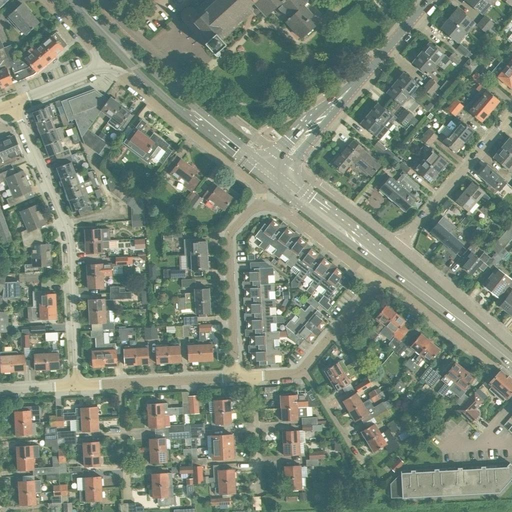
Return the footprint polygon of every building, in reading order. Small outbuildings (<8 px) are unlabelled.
[(267,16),(284,0),(207,0),(195,11),(194,10),(192,9),(190,9),(187,10),(186,10),(185,12),(184,13),(183,15),(183,18),(183,19),(199,37),(215,55),(216,56),(217,56),(219,56),(220,55),(220,54),(220,52),(220,51),(227,45),(222,39),(253,11),(257,15),(262,11),(267,16)] [(307,0),(284,0),(275,9),(301,39),(319,23),(304,6),(308,2),(307,0)] [(490,3),(485,0),(465,0),(483,15),(487,10),(491,5),(492,6),(492,5),(490,3)] [(39,23),(22,4),(8,16),(14,22),(12,23),(19,31),(21,29),(26,35),(39,23)] [(452,16),(450,19),(465,32),(468,34),(476,24),(458,9),(456,11),(455,10),(451,15),(452,16)] [(485,16),(481,21),(490,29),(494,24),(485,16)] [(465,32),(450,19),(447,21),(446,20),(442,25),(443,26),(441,28),(457,42),(459,44),(468,34),(465,32)] [(481,21),(477,25),(486,33),(487,32),(490,29),(481,21)] [(43,43),(54,57),(67,45),(56,32),(52,36),(43,43)] [(0,50),(3,49),(9,62),(18,58),(12,44),(4,48),(0,36),(0,50)] [(449,59),(430,42),(428,45),(426,44),(422,49),(424,50),(421,52),(436,65),(440,60),(445,64),(449,59)] [(45,65),(54,57),(43,43),(34,51),(45,65)] [(468,52),(460,45),(457,49),(466,57),(470,56),(472,54),(468,51),(468,52)] [(18,58),(9,62),(11,67),(17,81),(34,74),(45,65),(34,51),(32,47),(27,51),(22,55),(19,57),(18,58)] [(3,49),(0,50),(0,67),(2,71),(0,71),(0,80),(3,88),(13,84),(7,69),(11,67),(9,62),(3,49)] [(436,65),(421,52),(419,55),(418,54),(414,58),(415,59),(413,62),(428,75),(436,65)] [(461,60),(453,53),(449,58),(457,65),(461,60)] [(463,67),(471,74),(477,66),(469,59),(463,67)] [(489,70),(485,75),(494,83),(498,78),(499,77),(500,77),(511,87),(511,86),(511,69),(508,66),(502,61),(493,71),(491,73),(489,70)] [(479,85),(484,79),(476,72),(471,78),(479,85)] [(397,80),(395,83),(410,96),(411,94),(412,95),(415,92),(414,91),(418,86),(403,73),(402,75),(400,74),(396,79),(397,80)] [(431,79),(427,84),(435,91),(440,86),(431,79)] [(410,96),(395,83),(393,85),(392,84),(388,89),(389,90),(387,93),(401,105),(401,106),(405,109),(408,109),(416,100),(410,96)] [(435,91),(427,84),(422,88),(431,96),(435,91)] [(479,91),(474,97),(491,111),(492,110),(494,110),(497,107),(496,105),(500,101),(481,85),(477,89),(479,91)] [(61,102),(62,106),(65,113),(68,122),(75,119),(85,145),(89,147),(96,138),(95,138),(96,136),(88,130),(101,111),(108,102),(107,101),(94,92),(88,94),(87,92),(61,102)] [(491,111),(474,97),(465,107),(482,122),(486,117),(487,118),(490,114),(490,113),(491,111)] [(108,102),(101,111),(110,119),(121,105),(111,98),(107,101),(108,102)] [(455,99),(451,104),(459,112),(464,107),(455,99)] [(430,103),(425,108),(430,113),(435,107),(430,103)] [(371,111),(369,113),(384,126),(388,130),(393,124),(392,123),(397,117),(389,111),(388,112),(377,104),(376,106),(374,105),(370,110),(371,111)] [(459,112),(451,104),(446,109),(455,117),(459,112)] [(121,105),(111,119),(107,124),(117,131),(119,129),(122,131),(124,129),(133,117),(130,115),(131,113),(121,105)] [(47,107),(32,113),(36,124),(51,118),(54,117),(50,106),(47,107)] [(405,109),(401,114),(410,121),(414,116),(405,109)] [(69,124),(68,122),(65,113),(60,115),(64,126),(69,124)] [(384,126),(369,113),(367,116),(366,115),(362,120),(363,121),(361,123),(375,136),(380,140),(388,130),(384,126)] [(410,121),(401,114),(397,119),(406,126),(410,121)] [(51,118),(36,124),(40,135),(55,129),(52,121),(57,119),(56,116),(51,118)] [(452,131),(465,142),(466,140),(467,141),(471,137),(470,136),(474,131),(457,117),(453,122),(451,121),(446,126),(452,131)] [(126,137),(122,144),(142,159),(146,153),(152,157),(163,165),(172,152),(168,148),(169,146),(153,134),(149,140),(140,133),(147,124),(141,120),(135,129),(133,128),(126,137)] [(463,143),(465,142),(452,131),(446,126),(441,132),(443,134),(439,138),(455,153),(460,148),(461,148),(464,145),(463,143)] [(55,129),(40,135),(44,146),(60,140),(64,139),(60,128),(55,129)] [(429,129),(425,134),(434,142),(438,137),(429,129)] [(434,142),(425,134),(421,139),(430,147),(434,142)] [(14,136),(0,142),(0,168),(23,159),(21,155),(14,136)] [(102,141),(96,136),(95,138),(96,138),(89,147),(94,152),(102,141)] [(501,147),(511,156),(511,139),(510,137),(501,147)] [(57,161),(71,155),(69,149),(64,151),(60,140),(44,146),(49,157),(55,155),(57,161)] [(94,152),(99,155),(107,144),(102,141),(94,152)] [(371,176),(381,166),(362,150),(363,149),(353,141),(349,146),(348,145),(333,163),(343,172),(353,161),(371,176)] [(378,142),(374,146),(382,153),(386,148),(378,142)] [(99,155),(104,159),(114,147),(108,143),(107,144),(99,155)] [(511,156),(501,147),(493,157),(511,172),(511,171),(511,156)] [(424,160),(439,172),(441,170),(442,171),(446,166),(445,165),(447,162),(433,150),(424,160)] [(76,174),(80,172),(76,159),(73,160),(71,155),(57,161),(60,167),(56,168),(61,180),(76,174)] [(176,156),(169,167),(174,170),(171,173),(176,176),(179,179),(180,178),(186,182),(184,185),(183,186),(191,192),(192,191),(199,180),(194,176),(193,176),(196,172),(176,156)] [(403,171),(406,173),(409,169),(394,156),(390,160),(402,171),(403,171)] [(439,172),(424,160),(420,165),(416,162),(412,167),(430,182),(433,180),(434,181),(437,176),(438,176),(437,175),(439,172)] [(478,174),(480,176),(490,185),(487,188),(495,195),(498,191),(500,192),(507,183),(502,179),(486,165),(478,174)] [(13,168),(0,173),(0,183),(6,180),(9,188),(28,180),(23,170),(15,174),(13,168)] [(375,178),(381,182),(387,174),(382,170),(375,178)] [(403,171),(402,171),(400,174),(401,176),(395,182),(388,176),(379,186),(381,188),(380,190),(388,197),(392,201),(393,200),(405,186),(400,182),(404,177),(405,176),(406,175),(407,174),(406,174),(406,173),(403,171)] [(85,183),(85,182),(80,184),(76,174),(61,180),(65,191),(85,183)] [(405,186),(393,200),(405,211),(413,202),(415,199),(408,193),(416,183),(408,176),(406,175),(405,176),(404,177),(400,182),(405,186)] [(112,194),(119,184),(110,177),(107,182),(111,193),(112,194)] [(6,199),(10,207),(27,200),(24,194),(32,191),(28,180),(9,188),(13,196),(6,199)] [(480,197),(486,202),(490,198),(472,182),(464,191),(476,202),(480,197)] [(69,202),(87,194),(86,193),(88,192),(85,183),(65,191),(69,202)] [(124,187),(119,184),(112,194),(116,197),(124,187)] [(233,198),(217,187),(216,189),(212,185),(203,197),(215,206),(216,204),(224,210),(233,198)] [(129,191),(124,187),(116,197),(121,201),(129,191)] [(134,194),(129,191),(121,201),(126,205),(134,194)] [(456,200),(468,211),(476,202),(464,191),(456,200)] [(195,210),(203,199),(193,192),(185,202),(195,210)] [(88,207),(86,201),(89,200),(87,194),(69,202),(73,213),(78,210),(81,216),(92,212),(90,206),(88,207)] [(134,194),(126,205),(131,209),(143,208),(143,201),(134,194)] [(20,232),(22,240),(42,236),(39,228),(46,225),(37,204),(19,212),(27,229),(20,232)] [(12,244),(0,209),(0,239),(3,247),(12,244)] [(443,217),(430,232),(442,242),(450,234),(455,227),(443,217)] [(276,235),(274,233),(280,225),(273,219),(268,226),(265,224),(255,237),(262,242),(259,246),(265,251),(269,245),(276,235)] [(503,249),(504,249),(511,238),(511,224),(496,243),(503,249)] [(483,231),(478,226),(470,235),(475,240),(483,231)] [(100,229),(84,230),(85,242),(101,241),(109,241),(110,240),(109,228),(100,228),(100,229)] [(279,259),(282,255),(282,254),(290,243),(288,241),(294,233),(287,228),(282,234),(279,231),(276,235),(269,245),(276,250),(273,254),(279,259)] [(455,253),(463,244),(450,234),(442,242),(455,253)] [(31,247),(31,256),(51,255),(51,244),(43,244),(42,236),(22,240),(24,247),(31,247)] [(292,268),(293,266),(303,252),(301,251),(307,243),(299,237),(295,243),(291,241),(290,243),(282,254),(282,255),(289,259),(286,264),(292,268)] [(145,239),(134,239),(135,249),(145,248),(145,239)] [(186,256),(207,254),(206,242),(196,242),(195,240),(184,240),(185,256),(186,256)] [(85,242),(85,254),(102,254),(101,249),(110,248),(109,241),(101,241),(85,242)] [(293,266),(300,271),(297,275),(297,276),(303,280),(306,276),(306,275),(314,264),(314,263),(312,262),(318,254),(311,249),(306,255),(303,252),(293,266)] [(492,269),(507,252),(504,249),(503,249),(498,255),(496,253),(491,258),(484,252),(479,258),(473,253),(469,251),(464,257),(467,260),(462,266),(471,274),(477,266),(483,271),(488,266),(492,269)] [(32,264),(25,265),(25,273),(43,272),(43,267),(51,266),(51,255),(31,256),(32,264)] [(208,269),(207,255),(186,256),(187,270),(208,269)] [(116,257),(116,266),(128,265),(128,264),(133,264),(132,257),(128,257),(116,257)] [(316,290),(319,285),(318,285),(327,274),(327,273),(324,272),(330,264),(323,258),(319,264),(315,262),(314,263),(314,264),(306,275),(306,276),(313,281),(309,285),(310,285),(314,289),(316,290)] [(268,276),(273,276),(273,267),(265,262),(251,263),(251,270),(254,270),(254,272),(244,273),(244,282),(252,281),(252,286),(255,285),(254,285),(269,284),(268,276)] [(86,265),(87,277),(103,276),(112,276),(111,264),(86,265)] [(482,285),(498,297),(508,285),(511,281),(510,279),(496,267),(482,285)] [(323,296),(318,303),(319,304),(327,311),(332,306),(328,303),(329,300),(328,299),(340,284),(337,282),(343,273),(336,268),(331,274),(328,272),(327,273),(327,274),(318,285),(319,285),(325,290),(322,295),(323,296)] [(185,270),(170,270),(171,278),(185,277),(185,270)] [(40,273),(19,273),(19,282),(40,281),(40,273)] [(103,276),(87,277),(87,289),(104,288),(103,276)] [(297,276),(291,283),(292,288),(297,287),(303,280),(297,276)] [(5,281),(3,297),(20,296),(19,280),(5,281)] [(274,284),(269,284),(254,285),(255,285),(255,288),(245,289),(245,298),(253,297),(253,302),(255,302),(255,301),(270,300),(269,292),(274,291),(274,284)] [(310,285),(306,290),(311,294),(314,289),(310,285)] [(141,290),(142,303),(150,303),(149,289),(141,290)] [(178,299),(178,303),(209,301),(208,289),(195,290),(195,293),(185,294),(185,298),(178,299)] [(508,312),(511,306),(511,292),(510,291),(498,306),(503,310),(504,309),(508,312)] [(32,292),(33,308),(56,307),(55,295),(49,295),(49,292),(41,292),(40,292),(32,292)] [(119,292),(110,293),(110,294),(109,294),(110,301),(112,301),(131,300),(131,293),(120,293),(119,292)] [(296,314),(299,317),(311,326),(312,324),(320,331),(326,323),(320,318),(322,315),(315,309),(319,304),(310,296),(306,301),(310,304),(304,311),(301,308),(296,314)] [(88,300),(88,312),(105,311),(113,311),(112,301),(110,301),(105,301),(105,299),(88,300)] [(254,318),(256,317),(271,316),(270,308),(275,307),(275,300),(270,300),(255,301),(255,302),(256,304),(245,305),(246,314),(254,313),(254,318)] [(210,313),(209,301),(178,303),(179,310),(185,310),(185,309),(195,309),(196,314),(199,314),(199,317),(204,317),(204,314),(210,313)] [(382,329),(385,326),(395,313),(386,305),(382,310),(377,306),(371,314),(376,317),(376,318),(380,322),(372,332),(368,329),(353,348),(361,355),(374,340),(379,333),(382,329)] [(34,320),(37,319),(56,318),(56,307),(28,308),(28,321),(34,321),(34,320)] [(0,311),(0,332),(8,332),(7,313),(1,312),(0,311)] [(101,324),(102,331),(103,330),(109,330),(114,330),(113,311),(105,311),(88,312),(89,324),(101,324)] [(405,321),(395,313),(385,326),(395,333),(405,321)] [(255,333),(259,333),(272,332),(271,324),(276,323),(275,316),(271,316),(256,317),(257,320),(246,321),(247,330),(255,329),(255,333)] [(197,317),(183,317),(184,325),(198,324),(197,317)] [(299,317),(294,323),(290,320),(286,326),(288,336),(296,343),(300,338),(302,336),(310,343),(316,336),(310,331),(312,327),(311,326),(299,317)] [(212,342),(205,342),(205,331),(211,331),(211,324),(199,325),(199,332),(200,343),(201,361),(213,360),(212,342)] [(190,325),(183,326),(183,334),(183,336),(183,337),(191,336),(190,325)] [(45,326),(30,327),(31,334),(45,334),(45,326)] [(183,326),(175,326),(175,332),(176,337),(183,337),(183,336),(183,334),(183,326)] [(127,329),(119,329),(119,341),(128,341),(127,329)] [(103,343),(103,330),(102,331),(91,331),(91,337),(96,337),(97,349),(92,349),(93,367),(105,366),(103,343)] [(279,339),(279,336),(286,336),(286,331),(279,332),(272,332),(259,333),(260,336),(249,336),(250,345),(258,345),(258,349),(260,349),(275,348),(274,340),(279,339)] [(45,334),(45,341),(57,341),(57,333),(45,334)] [(420,333),(410,346),(420,354),(430,341),(420,333)] [(30,335),(31,343),(39,342),(39,334),(30,335)] [(29,335),(22,335),(20,335),(21,348),(30,347),(29,335)] [(393,338),(389,344),(389,348),(393,351),(394,351),(394,350),(401,341),(396,337),(395,336),(393,338)] [(395,350),(394,351),(400,356),(408,346),(401,341),(394,350),(395,350)] [(420,354),(418,357),(414,362),(408,368),(413,372),(425,358),(430,362),(440,349),(430,341),(420,354)] [(103,343),(105,366),(117,366),(116,343),(104,344),(104,343),(103,343)] [(201,361),(200,345),(195,345),(194,343),(188,343),(189,362),(201,361)] [(174,346),(168,347),(169,363),(181,362),(180,344),(174,344),(174,346)] [(169,363),(168,347),(162,347),(162,345),(156,345),(157,364),(169,363)] [(142,348),(136,348),(137,365),(149,364),(148,346),(142,346),(142,348)] [(137,365),(136,348),(130,349),(130,347),(124,347),(125,365),(137,365)] [(271,365),(271,368),(276,367),(279,367),(279,364),(275,364),(275,356),(280,355),(280,347),(275,348),(260,349),(261,352),(250,353),(251,362),(259,361),(259,366),(271,365)] [(52,353),(46,354),(47,370),(59,369),(58,351),(52,351),(52,353)] [(350,364),(346,366),(348,370),(359,363),(364,360),(355,351),(350,356),(353,362),(350,364)] [(13,372),(12,352),(4,352),(4,353),(1,353),(2,373),(13,372)] [(12,352),(13,372),(25,372),(24,355),(18,355),(18,354),(18,353),(17,352),(16,352),(12,352)] [(47,370),(46,354),(34,354),(35,371),(47,370)] [(404,365),(408,368),(414,362),(410,358),(404,365)] [(324,370),(330,380),(348,370),(346,366),(342,359),(324,370)] [(437,392),(443,396),(448,390),(449,389),(451,387),(455,382),(465,369),(455,362),(441,379),(445,382),(437,392)] [(359,363),(330,380),(336,390),(350,382),(347,377),(355,372),(354,371),(361,367),(359,363)] [(425,382),(434,371),(429,367),(420,378),(425,382)] [(451,387),(449,389),(459,397),(462,394),(465,390),(465,389),(475,377),(465,369),(455,382),(451,387)] [(441,376),(434,371),(425,382),(432,387),(441,376)] [(495,394),(510,378),(508,376),(507,377),(501,371),(489,384),(492,386),(489,389),(495,394)] [(511,380),(511,379),(510,378),(495,394),(494,395),(502,402),(506,398),(506,399),(511,391),(511,381),(511,380)] [(355,387),(358,393),(372,385),(368,379),(355,387)] [(393,388),(394,389),(399,393),(405,385),(399,381),(393,388)] [(368,393),(371,398),(377,394),(374,390),(368,393)] [(280,396),(281,408),(320,405),(311,391),(305,394),(298,394),(298,395),(292,395),(291,393),(286,394),(285,396),(280,396)] [(460,407),(456,410),(471,424),(479,416),(474,411),(484,400),(475,391),(460,407)] [(362,402),(355,392),(342,400),(348,410),(362,402)] [(404,399),(409,404),(414,397),(409,393),(404,399)] [(455,403),(460,407),(467,398),(462,394),(455,403)] [(189,396),(190,414),(199,413),(198,396),(189,396)] [(210,412),(211,412),(231,411),(231,408),(233,408),(232,402),(231,402),(230,400),(209,401),(210,412)] [(190,414),(189,402),(183,403),(183,407),(168,408),(167,403),(147,404),(148,416),(169,415),(190,414)] [(374,407),(373,406),(366,409),(362,402),(348,410),(355,421),(370,411),(373,416),(387,408),(389,407),(387,403),(384,404),(383,402),(374,407)] [(297,417),(307,416),(307,407),(320,406),(320,405),(281,408),(282,420),(298,419),(297,417)] [(14,412),(15,424),(31,423),(39,422),(38,406),(26,407),(26,411),(14,412)] [(56,416),(56,421),(64,421),(76,420),(81,419),(98,419),(97,407),(77,408),(77,413),(63,414),(63,409),(56,409),(56,416)] [(387,408),(373,416),(377,423),(391,415),(387,408)] [(211,412),(212,424),(232,423),(231,411),(211,412)] [(169,415),(148,416),(149,428),(168,427),(168,432),(184,431),(184,425),(170,425),(169,415)] [(98,419),(76,420),(77,432),(98,431),(98,419)] [(393,420),(386,424),(389,428),(396,424),(393,420)] [(389,428),(391,433),(392,433),(399,429),(401,433),(409,428),(407,424),(405,420),(396,425),(396,424),(389,428)] [(31,423),(15,424),(15,436),(32,435),(36,434),(35,422),(31,423)] [(380,432),(374,422),(360,430),(367,441),(380,432)] [(317,423),(309,424),(302,424),(302,432),(312,431),(311,424),(317,424),(317,423)] [(45,434),(45,439),(57,439),(57,432),(57,427),(50,428),(50,433),(45,434)] [(196,441),(197,438),(205,437),(205,430),(190,431),(190,438),(191,448),(196,448),(196,441)] [(282,431),(283,443),(299,442),(298,430),(282,431)] [(57,432),(57,439),(64,438),(76,437),(76,431),(57,432)] [(170,439),(190,438),(190,431),(184,431),(168,432),(168,437),(149,439),(150,441),(148,443),(148,447),(150,448),(150,450),(170,449),(170,439)] [(373,451),(390,440),(384,431),(381,433),(380,432),(367,441),(373,451)] [(213,447),(217,447),(233,446),(233,445),(235,443),(235,437),(233,436),(232,434),(212,436),(213,447)] [(83,454),(100,453),(99,442),(83,443),(83,454)] [(299,442),(283,443),(284,455),(304,454),(304,442),(299,442)] [(32,446),(16,447),(17,458),(33,457),(39,457),(38,445),(32,446)] [(233,446),(217,447),(212,447),(213,459),(234,458),(234,456),(236,455),(235,448),(233,448),(233,446)] [(197,456),(196,448),(191,448),(191,449),(191,455),(192,466),(202,465),(202,466),(207,465),(207,458),(198,458),(197,456)] [(150,450),(151,463),(171,461),(170,449),(150,450)] [(309,460),(318,459),(324,459),(324,451),(309,452),(309,460)] [(100,465),(100,453),(83,454),(84,466),(100,465)] [(59,473),(58,456),(52,456),(53,467),(46,467),(46,474),(59,473)] [(61,473),(66,473),(65,456),(58,456),(59,473),(61,473)] [(33,468),(33,457),(17,458),(17,471),(34,470),(33,468)] [(344,460),(348,467),(355,464),(352,457),(344,460)] [(404,463),(399,458),(391,467),(395,471),(404,463)] [(511,480),(511,464),(510,464),(507,467),(508,468),(494,469),(495,494),(501,494),(511,480)] [(193,479),(193,483),(203,482),(202,466),(202,465),(192,466),(193,473),(193,479)] [(285,477),(301,476),(300,465),(284,466),(285,477)] [(495,494),(494,469),(486,469),(486,467),(482,468),(482,470),(470,470),(472,496),(495,494)] [(219,481),(235,480),(235,469),(218,470),(219,481)] [(449,497),(472,496),(470,470),(463,471),(463,469),(458,469),(458,471),(447,472),(449,497)] [(425,499),(449,497),(447,472),(439,473),(439,471),(435,471),(435,473),(424,474),(425,499)] [(152,485),(169,484),(169,485),(172,485),(172,472),(152,473),(152,485)] [(403,500),(425,499),(424,474),(416,474),(416,472),(411,473),(411,474),(402,475),(402,473),(401,473),(401,478),(400,478),(401,500),(403,500)] [(85,477),(85,489),(102,488),(101,476),(85,477)] [(301,476),(285,477),(286,489),(302,488),(302,487),(306,486),(305,477),(301,477),(301,476)] [(392,501),(401,500),(400,478),(399,478),(391,486),(392,501)] [(18,482),(19,493),(35,492),(41,492),(41,480),(18,482)] [(235,480),(219,481),(219,487),(215,487),(215,494),(219,494),(236,493),(235,480)] [(169,484),(152,485),(153,497),(159,497),(160,500),(165,500),(165,505),(176,504),(176,496),(173,496),(172,485),(169,485),(169,484)] [(103,500),(102,488),(85,489),(86,501),(103,500)] [(60,511),(60,507),(61,507),(61,503),(60,491),(54,491),(54,497),(51,497),(52,503),(48,503),(48,508),(51,508),(50,511),(60,511)] [(19,493),(19,505),(39,504),(39,497),(35,497),(35,492),(19,493)] [(63,503),(63,511),(72,511),(72,503),(68,503),(63,503)]
